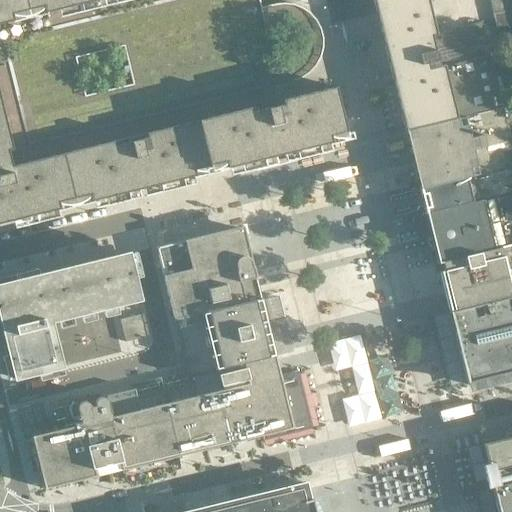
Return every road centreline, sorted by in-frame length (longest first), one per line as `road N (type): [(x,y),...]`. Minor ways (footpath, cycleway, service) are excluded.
road 1 (residential): [(0,249),(134,216),(161,343),(158,360),(0,399)]
road 2 (unclassified): [(105,501),(511,406)]
